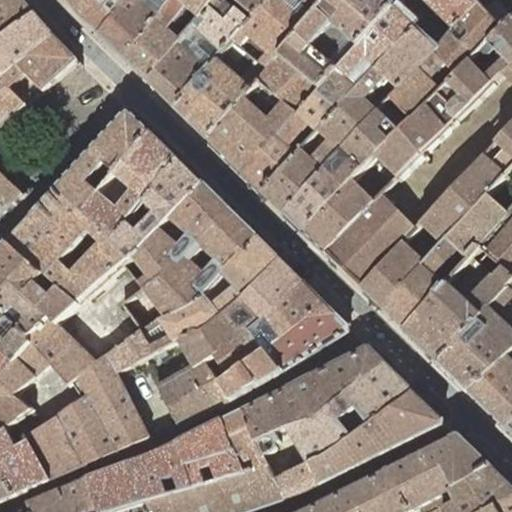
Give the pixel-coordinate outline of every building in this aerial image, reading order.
[(0,0),(0,8),(9,0),(0,0)] [(0,46),(37,16),(22,0),(9,0),(0,8),(0,46)] [(68,0),(83,18),(103,37),(134,0),(68,0)] [(134,0),(103,37),(129,62),(181,0),(134,0)] [(181,0),(129,62),(152,84),(185,43),(173,33),(192,11),(204,22),(221,0),(181,0)] [(185,43),(152,84),(179,110),(212,72),(194,58),(208,42),(225,58),(237,44),(254,25),(245,17),(231,4),(226,0),(221,0),(204,22),(185,43)] [(275,0),(226,0),(231,4),(235,0),(249,13),(245,17),(254,25),(275,0)] [(235,0),(231,4),(245,17),(249,13),(235,0)] [(332,0),(275,0),(254,25),(237,44),(244,49),(252,40),(271,57),(264,66),(272,72),(283,59),(332,0)] [(397,8),(387,0),(332,0),(283,59),(323,91),(324,90),(339,74),(397,8)] [(424,0),(457,33),(458,33),(483,5),(479,2),(476,0),(424,0)] [(457,33),(442,50),(395,102),(417,120),(429,108),(445,92),(435,82),(448,68),(458,79),(478,58),(484,52),(502,32),(502,31),(483,5),(458,33),(457,33)] [(420,29),(397,8),(339,74),(360,93),(420,29)] [(185,43),(204,22),(192,11),(173,33),(185,43)] [(0,84),(56,38),(37,16),(0,46),(0,84)] [(511,21),(502,31),(502,32),(484,52),(489,56),(492,56),(497,51),(507,62),(508,63),(511,58),(511,21)] [(442,50),(420,29),(360,93),(345,109),(342,112),(364,132),(388,110),(395,102),(442,50)] [(0,132),(1,133),(5,137),(7,134),(4,131),(79,64),(82,68),(84,66),(56,38),(0,84),(0,132)] [(252,40),(244,49),(264,66),(271,57),(252,40)] [(221,61),(225,58),(208,42),(194,58),(212,72),(221,61)] [(244,49),(237,44),(225,58),(221,61),(255,91),(272,72),(264,66),(244,49)] [(410,127),(379,159),(402,181),(500,82),(478,58),(458,79),(445,92),(429,108),(417,120),(410,127)] [(272,72),(255,91),(212,141),(245,174),(279,136),(282,138),(323,91),(283,59),(272,72)] [(212,72),(179,110),(212,141),(255,91),(221,61),(212,72)] [(445,92),(458,79),(448,68),(435,82),(445,92)] [(339,74),(324,90),(345,109),(360,93),(339,74)] [(324,90),(323,91),(282,138),(279,136),(245,174),(266,194),(292,166),(303,153),(322,133),(342,112),(345,109),(324,90)] [(388,110),(364,132),(343,156),(353,165),(341,178),(331,169),(288,215),(306,233),(304,234),(305,235),(356,183),(379,159),(410,127),(388,110)] [(292,166),(266,194),(288,215),(331,169),(343,156),(364,132),(342,112),(322,133),(334,144),(316,164),(303,153),(292,166)] [(129,114),(59,192),(87,216),(87,215),(104,195),(118,178),(154,135),(133,114),(132,114),(131,114),(130,114),(129,114)] [(334,144),(322,133),(303,153),(316,164),(334,144)] [(104,195),(87,215),(117,242),(126,230),(147,205),(181,162),(154,135),(118,178),(136,194),(122,212),(104,195)] [(366,290),(387,311),(454,238),(509,178),(511,174),(511,164),(493,148),(423,227),(441,242),(425,259),(408,245),(420,231),(387,197),(379,204),(356,183),(305,235),(328,256),(329,255),(366,290)] [(353,165),(343,156),(331,169),(341,178),(353,165)] [(402,181),(379,159),(356,183),(379,204),(387,197),(402,181)] [(126,230),(117,242),(114,245),(134,262),(136,260),(170,227),(206,187),(181,162),(147,205),(159,216),(137,241),(126,230)] [(25,195),(0,168),(0,222),(23,198),(24,200),(35,189),(33,187),(25,195)] [(118,178),(104,195),(122,212),(136,194),(118,178)] [(454,238),(387,311),(409,332),(448,288),(431,272),(455,245),(472,261),(475,258),(482,250),(511,215),(511,180),(509,178),(454,238)] [(170,227),(136,260),(150,279),(142,285),(148,291),(184,266),(231,211),(206,187),(170,227)] [(87,216),(59,192),(35,217),(11,244),(86,309),(109,284),(128,267),(134,262),(114,245),(117,242),(87,215),(87,216)] [(147,205),(126,230),(137,241),(159,216),(147,205)] [(260,239),(231,211),(184,266),(148,291),(146,293),(167,321),(204,300),(260,239)] [(448,288),(409,332),(442,365),(493,310),(511,290),(511,289),(511,215),(482,250),(504,270),(497,278),(475,258),(472,261),(448,288)] [(420,231),(408,245),(425,259),(441,242),(423,227),(420,231)] [(118,376),(151,359),(184,345),(196,334),(204,334),(212,329),(251,298),(284,263),(260,239),(204,300),(167,321),(146,333),(109,359),(118,376)] [(63,328),(86,309),(11,244),(0,255),(0,273),(52,320),(63,328)] [(448,288),(472,261),(455,245),(431,272),(448,288)] [(504,270),(482,250),(475,258),(497,278),(504,270)] [(134,262),(128,267),(142,285),(150,279),(136,260),(134,262)] [(184,345),(197,367),(206,363),(216,358),(244,338),(232,323),(251,309),(264,323),(267,320),(305,284),(284,263),(251,298),(212,329),(204,334),(196,334),(184,345)] [(0,312),(32,339),(52,320),(0,273),(0,312)] [(216,358),(206,363),(222,385),(269,353),(329,307),(305,284),(267,320),(280,336),(266,348),(254,332),(244,338),(216,358)] [(511,327),(493,310),(442,365),(472,393),(511,356),(511,354),(511,289),(511,290),(511,327)] [(511,290),(493,310),(511,327),(511,290)] [(127,307),(146,333),(167,321),(146,293),(127,307)] [(269,353),(286,374),(322,352),(351,333),(352,330),(329,307),(269,353)] [(260,327),(264,323),(251,309),(232,323),(244,338),(254,332),(260,327)] [(31,340),(32,339),(0,312),(0,351),(16,364),(29,351),(31,340)] [(134,405),(132,402),(118,376),(109,359),(103,364),(63,328),(52,320),(32,339),(31,340),(29,351),(16,364),(0,380),(0,428),(6,433),(12,433),(22,451),(32,447),(52,482),(87,467),(121,453),(152,440),(134,405)] [(280,336),(267,320),(264,323),(260,327),(254,332),(266,348),(280,336)] [(0,380),(16,364),(0,351),(0,380)] [(371,351),(246,413),(259,443),(275,436),(279,434),(285,430),(289,429),(303,425),(316,422),(388,365),(373,351),(371,351)] [(228,394),(235,403),(286,374),(269,353),(222,385),(228,394)] [(511,357),(511,356),(472,393),(510,429),(511,427),(511,357)] [(206,363),(197,367),(211,403),(228,394),(222,385),(206,363)] [(417,394),(388,365),(316,422),(303,425),(289,429),(310,465),(311,466),(313,465),(346,444),(417,394)] [(174,412),(182,426),(235,403),(228,394),(211,403),(197,367),(162,387),(174,412)] [(446,422),(417,394),(346,444),(313,465),(325,486),(446,427),(446,422)] [(259,443),(246,413),(227,423),(226,421),(225,422),(247,475),(271,468),(279,464),(275,455),(278,453),(279,450),(279,444),(275,436),(259,443)] [(247,475),(225,422),(181,444),(199,489),(247,475)] [(6,433),(0,437),(0,468),(17,499),(52,482),(32,447),(22,451),(12,433),(6,433)] [(279,434),(275,436),(279,444),(283,442),(279,434)] [(389,473),(408,511),(412,511),(413,511),(423,506),(494,468),(464,439),(461,438),(459,438),(389,473)] [(123,511),(148,504),(199,489),(181,444),(161,454),(135,464),(90,480),(65,491),(71,511),(123,511)] [(311,466),(310,465),(285,477),(279,464),(271,468),(247,475),(199,489),(148,504),(150,511),(255,511),(288,501),(309,494),(325,486),(313,465),(311,466)] [(0,468),(0,505),(17,499),(0,468)] [(511,511),(511,484),(494,468),(423,506),(425,511),(412,511),(413,511),(412,511),(511,511)] [(408,511),(389,473),(308,511),(408,511)] [(71,511),(65,491),(31,506),(33,511),(71,511)]
